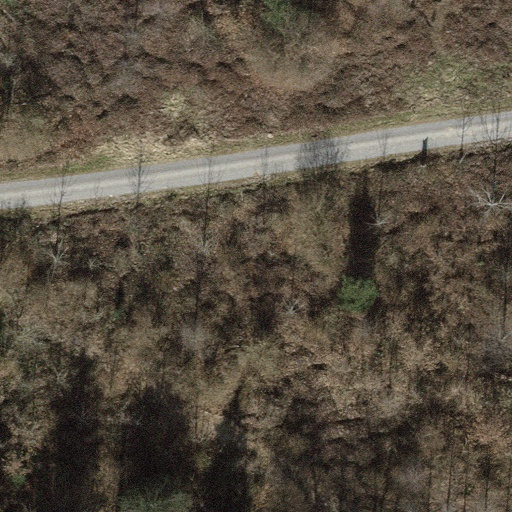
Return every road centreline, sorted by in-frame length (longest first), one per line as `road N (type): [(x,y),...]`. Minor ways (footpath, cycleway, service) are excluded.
road 1 (track): [(511,126),(0,197)]
road 2 (track): [(346,511),(191,405),(0,293)]
